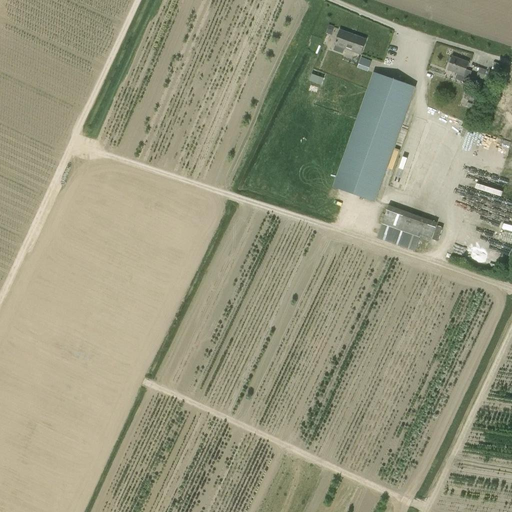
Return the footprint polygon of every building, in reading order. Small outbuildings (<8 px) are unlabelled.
[(345,49),(360,55),(366,39),(340,30),(334,45),(335,46),(334,51),(343,54),(345,49)] [(467,84),(471,72),(466,70),(469,63),(452,56),(447,71),(457,74),(455,79),(467,84)] [(361,57),(357,67),(367,71),(371,61),(361,57)] [(323,78),(312,74),(310,80),(320,84),(323,78)] [(374,200),(413,88),(375,74),(335,187),(374,200)] [(422,160),(441,164),(444,150),(425,146),(422,160)] [(392,182),(404,185),(413,149),(409,148),(407,156),(400,154),(392,182)] [(416,252),(421,238),(430,241),(437,223),(390,206),(378,239),(416,252)]
